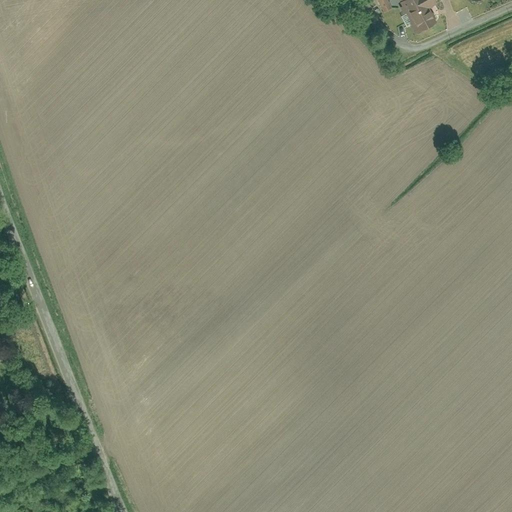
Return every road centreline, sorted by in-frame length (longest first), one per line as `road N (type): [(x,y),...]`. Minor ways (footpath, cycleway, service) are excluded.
road 1 (residential): [(0,181),(124,511)]
road 2 (residential): [(511,8),(428,46),(406,47),(360,0)]
